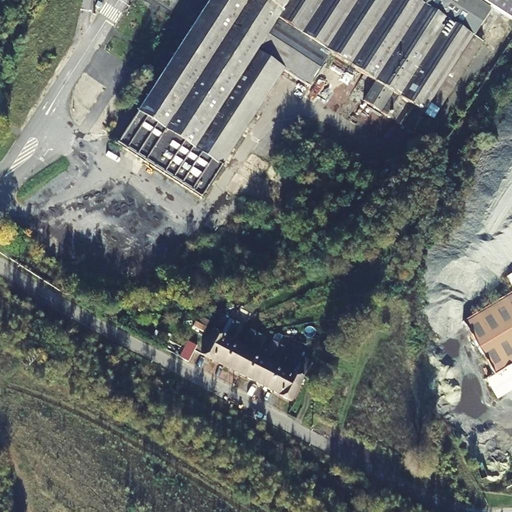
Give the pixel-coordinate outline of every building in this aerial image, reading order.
[(421,113),(432,119),(481,44),(473,38),(414,0),(210,0),(117,145),(201,199),(284,72),(309,87),(330,54),(372,81),(360,100),(410,132),(421,113)] [(494,0),(414,0),(473,38),(492,9),(490,8),(494,0)] [(511,22),(511,0),(494,0),(490,8),(492,9),(511,22)] [(341,67),(334,62),(329,69),(337,74),(341,67)] [(13,253),(0,244),(0,252),(10,259),(13,253)] [(511,285),(511,294),(463,324),(495,377),(511,366),(511,277),(508,280),(511,285)] [(221,315),(200,354),(212,360),(225,336),(220,334),(228,318),(221,315)] [(205,332),(208,322),(197,318),(194,329),(205,332)] [(225,336),(212,360),(223,366),(236,342),(232,340),(240,324),(233,321),(225,336)] [(236,342),(223,366),(235,372),(256,333),(249,330),(241,344),(236,342)] [(254,352),(262,336),(256,333),(235,372),(246,378),(258,354),(254,352)] [(181,358),(189,361),(195,344),(187,341),(181,358)] [(256,383),(272,354),(277,344),(271,341),(263,356),(258,354),(246,378),(256,383)] [(285,348),(277,344),(272,354),(256,383),(268,389),(281,365),(277,363),(285,348)] [(300,356),(293,353),(285,368),(281,365),(268,389),(280,395),(292,372),(300,356)] [(292,372),(280,395),(291,401),(311,362),(305,359),(297,374),(292,372)] [(511,390),(511,366),(495,377),(487,382),(497,399),(511,390)]
